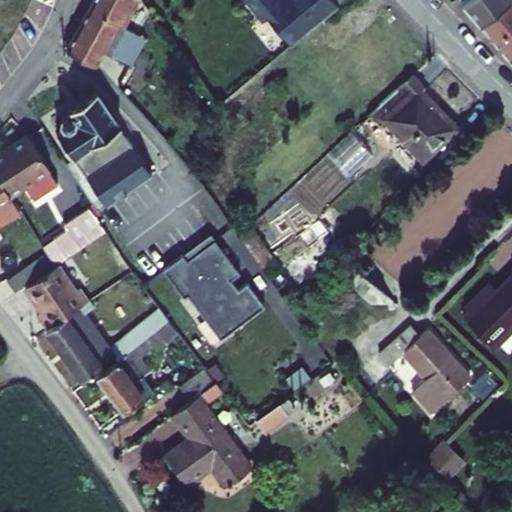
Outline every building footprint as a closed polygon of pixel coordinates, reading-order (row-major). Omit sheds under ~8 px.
[(93,0),(89,9),(122,25),(136,0),(93,0)] [(326,0),(278,0),(276,2),(274,0),(242,0),(241,1),(256,21),(261,17),(287,51),(294,45),(317,27),(336,12),(326,0)] [(467,0),(465,2),(485,24),(511,0),(467,0)] [(500,41),(511,29),(511,0),(485,24),(500,41)] [(65,51),(96,64),(104,49),(131,63),(145,36),(122,25),(89,9),(65,51)] [(317,27),(294,45),(308,63),(332,94),(350,81),(377,115),(397,97),(386,84),(396,76),(355,25),(331,45),(317,27)] [(511,55),(511,29),(500,41),(511,55)] [(377,115),(371,120),(380,131),(388,123),(421,164),(456,136),(413,83),(397,97),(377,115)] [(111,128),(85,93),(54,114),(56,118),(50,122),(53,126),(46,131),(78,180),(101,164),(108,159),(94,140),(111,128)] [(0,152),(0,174),(12,192),(18,188),(26,201),(58,180),(49,168),(51,166),(29,133),(0,152)] [(0,214),(19,201),(12,192),(0,174),(0,214)] [(84,182),(73,190),(93,218),(104,211),(84,182)] [(57,222),(43,232),(32,240),(38,248),(47,262),(59,254),(96,229),(75,200),(53,217),(57,222)] [(286,240),(309,264),(334,241),(312,217),(286,240)] [(205,231),(157,267),(178,296),(182,293),(215,337),(258,305),(241,281),(232,287),(225,278),(234,272),(205,231)] [(246,235),(238,242),(267,283),(277,274),(246,235)] [(33,251),(0,273),(0,276),(6,285),(41,261),(33,251)] [(63,285),(47,262),(15,284),(31,307),(26,310),(35,323),(69,299),(77,293),(68,280),(63,285)] [(352,264),(346,268),(348,294),(360,308),(378,311),(383,316),(392,308),(352,264)] [(511,264),(507,269),(511,273),(490,293),(486,289),(474,301),(471,297),(458,310),(461,314),(456,319),(487,351),(511,328),(507,325),(511,320),(511,264)] [(69,299),(35,323),(73,374),(105,351),(108,355),(135,332),(157,313),(147,300),(97,340),(73,305),(82,299),(77,293),(69,299)] [(315,325),(298,303),(290,309),(307,332),(315,325)] [(108,355),(84,372),(110,407),(140,386),(132,374),(139,369),(128,353),(165,320),(159,311),(157,313),(135,332),(108,355)] [(355,368),(357,370),(349,376),(357,386),(400,353),(416,374),(399,388),(425,417),(466,382),(423,331),(417,336),(410,329),(406,325),(355,368)] [(173,399),(161,408),(179,432),(155,449),(176,479),(200,462),(213,482),(240,463),(210,422),(194,398),(212,384),(196,363),(164,387),(173,399)] [(474,405),(488,393),(477,381),(462,393),(474,405)] [(284,421),(274,407),(244,429),(254,443),(284,421)] [(448,478),(465,460),(444,441),(428,459),(448,478)]
